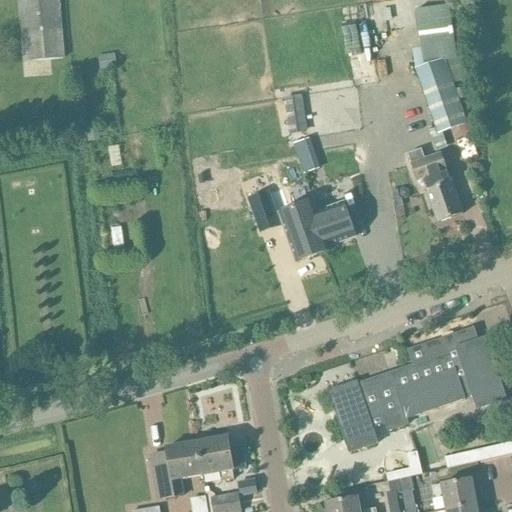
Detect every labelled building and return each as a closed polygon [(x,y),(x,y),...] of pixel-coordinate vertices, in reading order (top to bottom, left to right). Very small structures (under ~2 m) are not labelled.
[(17,0),(23,62),(63,59),(58,0),(17,0)] [(428,132),(436,152),(447,147),(442,133),(459,127),(464,140),(474,136),(468,122),(466,124),(443,62),(456,60),(448,5),(416,10),(424,66),(415,69),(436,129),(428,132)] [(308,133),(303,96),(285,98),(291,136),(308,133)] [(291,143),(302,173),(319,166),(308,137),(291,143)] [(421,149),(407,154),(411,164),(416,182),(423,180),(427,192),(438,224),(463,215),(452,183),(450,183),(446,171),(448,170),(441,153),(425,159),(421,149)] [(409,195),(408,191),(404,189),(400,190),(398,194),(399,198),(403,200),(407,199),(409,195)] [(297,263),(322,254),(309,219),(309,217),(313,216),(317,214),(317,213),(313,202),(279,214),(297,263)] [(309,219),(322,254),(331,251),(329,247),(355,238),(344,204),(317,213),(317,214),(313,216),(309,217),(309,219)] [(357,382),(328,392),(339,423),(339,424),(349,454),(378,444),(373,428),(386,424),(389,432),(409,425),(408,422),(407,420),(464,400),(465,400),(465,398),(472,396),(477,411),(507,401),(501,384),(485,338),(478,341),(474,328),(408,351),(413,365),(399,370),(395,371),(378,377),(358,384),(357,382)] [(222,473),(223,482),(233,481),(232,471),(234,471),(246,469),(242,447),(230,449),(228,438),(197,443),(203,476),(222,473)] [(150,455),(157,501),(185,497),(182,480),(203,476),(197,443),(167,449),(168,452),(150,455)] [(387,494),(390,511),(400,511),(397,495),(403,494),(400,480),(388,482),(390,494),(387,494)] [(472,480),(431,487),(434,499),(441,497),(441,496),(444,496),(446,510),(477,505),(472,480)] [(405,511),(415,511),(412,493),(402,495),(405,511)] [(242,511),(239,494),(211,499),(213,511),(242,511)] [(326,504),(327,511),(376,511),(376,510),(361,511),(359,511),(357,498),(326,504)]
